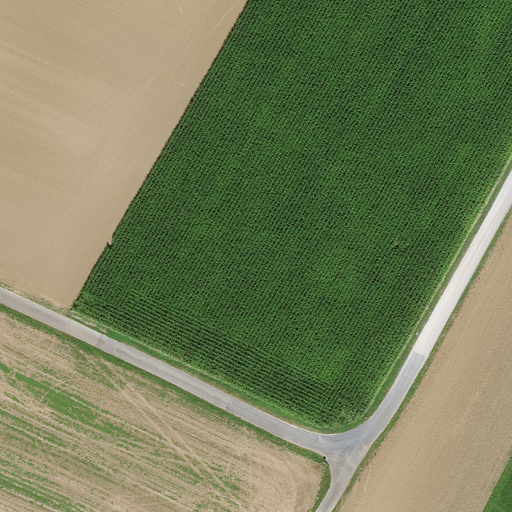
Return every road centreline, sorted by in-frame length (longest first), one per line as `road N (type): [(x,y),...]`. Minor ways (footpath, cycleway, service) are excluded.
road 1 (track): [(345,459),(0,300)]
road 2 (track): [(511,179),(369,432),(345,459)]
